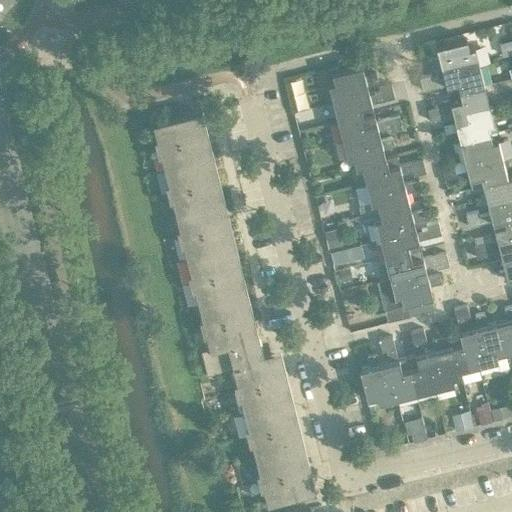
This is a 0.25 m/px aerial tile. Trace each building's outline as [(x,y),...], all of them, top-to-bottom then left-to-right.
[(429,68),(440,65),(440,64),(452,61),(454,71),(479,65),(474,45),(468,46),(466,37),(435,45),(438,56),(427,59),(429,68)] [(440,64),(440,65),(443,74),(432,77),(431,73),(419,76),(422,89),(445,84),(447,92),(484,83),(479,65),(454,71),(452,61),(440,64)] [(327,82),(332,101),(357,95),(355,86),(366,83),(367,83),(378,80),(376,71),(364,74),(362,63),(331,71),(333,80),(327,82)] [(357,95),(332,101),(337,120),(374,111),(371,102),(394,96),(391,83),(379,86),(380,90),(369,93),(367,83),(366,83),(355,86),(357,95)] [(484,83),(447,92),(449,101),(427,107),(430,120),(442,117),(441,113),(452,110),(454,120),(454,121),(466,118),(464,108),(488,102),(484,83)] [(454,121),(454,120),(443,123),(445,132),(456,129),(459,139),(489,131),(487,123),(493,121),(488,102),(464,108),(466,118),(454,121)] [(259,359),(255,342),(196,111),(153,122),(209,347),(201,349),(207,373),(233,367),(267,502),(310,491),(276,355),(259,359)] [(374,111),(337,120),(342,139),(366,132),(369,142),(381,139),(380,138),(378,129),(389,126),(390,130),(402,127),(399,114),(376,120),(374,111)] [(489,131),(459,139),(461,149),(450,152),(452,161),(464,158),(464,157),(475,154),(478,164),(502,158),(497,138),(492,140),(489,131)] [(366,132),(342,139),(347,158),(352,157),(355,166),(361,165),(360,163),(385,157),(385,156),(383,147),(394,145),(392,136),(380,138),(381,139),(369,142),(366,132)] [(397,153),(385,156),(385,157),(360,163),(361,165),(365,182),(390,176),(392,186),(404,183),(404,182),(401,172),(412,170),(413,174),(425,171),(422,158),(399,163),(397,153)] [(464,157),(464,158),(466,168),(455,170),(454,166),(442,169),(445,182),(468,176),(471,187),(483,184),(482,182),(507,176),(507,175),(502,158),(478,164),(475,154),(464,157)] [(482,182),(483,184),(485,193),(474,195),(476,204),(487,202),(487,201),(499,198),(501,208),(511,204),(511,173),(507,175),(507,176),(482,182)] [(409,201),(406,191),(417,188),(415,179),(404,182),(404,183),(392,186),(390,176),(365,182),(370,201),(358,205),(360,213),(409,201)] [(487,201),(487,202),(489,211),(479,214),(477,210),(465,213),(469,226),(492,220),(494,229),(511,224),(511,204),(501,208),(499,198),(487,201)] [(401,222),(413,219),(413,220),(425,217),(422,208),(411,211),(409,201),(360,213),(363,222),(374,219),(379,238),(404,232),(401,222)] [(404,232),(379,238),(384,257),(420,248),(418,239),(441,233),(438,220),(426,223),(427,227),(416,230),(413,220),(413,219),(401,222),(404,232)] [(511,224),(494,229),(496,238),(473,244),(477,257),(489,254),(488,250),(499,247),(501,257),(511,254),(511,249),(511,245),(511,244),(511,224)] [(511,254),(501,257),(490,260),(492,269),(503,266),(506,277),(511,275),(511,244),(511,245),(511,249),(511,254)] [(346,248),(331,252),(334,262),(349,259),(346,248)] [(420,248),(384,257),(389,275),(413,269),(416,279),(427,276),(427,275),(425,265),(436,263),(437,267),(449,264),(445,251),(423,257),(420,248)] [(432,295),(430,284),(441,281),(438,272),(427,275),(427,276),(416,279),(413,269),(389,275),(377,278),(387,320),(410,314),(410,313),(433,307),(430,296),(432,295)] [(449,332),(452,344),(453,343),(459,368),(460,368),(478,364),(471,339),(481,337),(478,325),(477,325),(468,327),(465,316),(469,315),(466,303),(453,307),(459,330),(449,332)] [(506,318),(496,320),(504,351),(511,348),(511,304),(504,306),(506,318)] [(475,314),(477,325),(478,325),(481,337),(471,339),(478,364),(497,359),(496,353),(504,351),(496,320),(486,323),(484,311),(475,314)] [(415,353),(406,355),(415,392),(434,387),(428,362),(437,360),(434,348),(424,351),(421,340),(426,339),(423,327),(409,330),(415,353)] [(388,360),(378,362),(380,374),(390,372),(397,396),(415,392),(406,355),(397,357),(392,335),(378,338),(381,350),(386,349),(388,360)] [(431,337),(434,348),(437,360),(428,362),(434,387),(454,382),(452,376),(462,374),(460,368),(459,368),(453,343),(452,344),(443,346),(440,335),(431,337)] [(377,401),(397,396),(390,372),(380,374),(378,362),(376,351),(367,353),(370,364),(359,367),(367,398),(376,396),(377,401)] [(424,427),(411,430),(413,440),(427,437),(424,427)]
